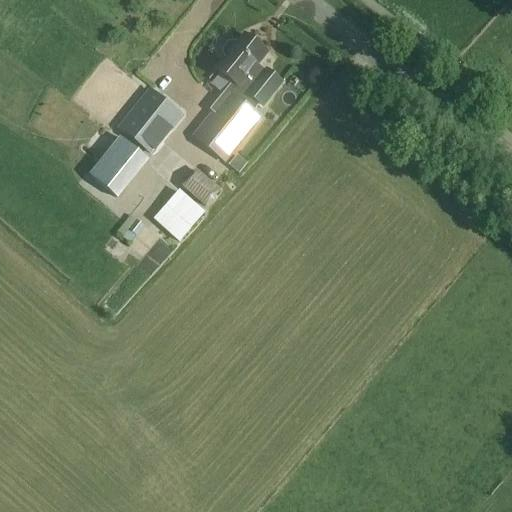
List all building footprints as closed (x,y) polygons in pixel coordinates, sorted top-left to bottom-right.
[(228,94),(193,138),(192,138),(224,164),(260,120),(246,109),(253,101),(261,108),(280,85),(265,72),(263,74),(256,67),(266,55),(243,36),(235,46),(233,44),(228,45),(223,52),(223,56),(226,58),(216,71),(237,88),(231,96),(228,94)] [(180,118),(158,100),(149,92),(118,130),(150,155),(180,118)] [(209,181),(215,176),(201,163),(182,184),(204,205),(218,190),(209,181)] [(178,194),(164,209),(189,231),(202,215),(178,194)] [(129,239),(140,221),(128,213),(116,231),(129,239)]
